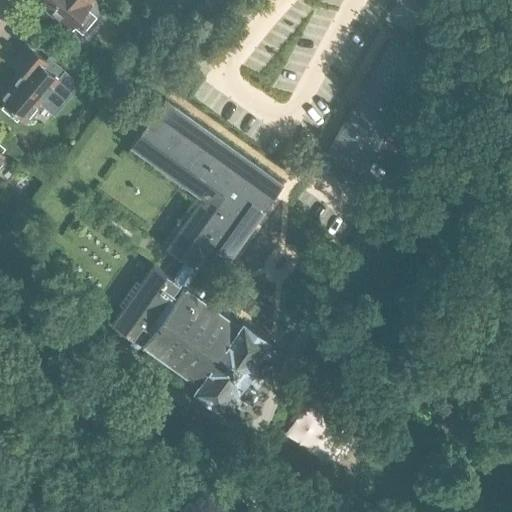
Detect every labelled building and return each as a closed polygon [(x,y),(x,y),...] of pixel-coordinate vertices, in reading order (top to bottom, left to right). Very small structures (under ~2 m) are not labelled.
[(40,0),(39,1),(70,27),(73,24),(82,32),(94,18),(94,19),(105,6),(97,0),(40,0)] [(364,170),(424,60),(389,41),(329,151),(364,170)] [(14,78),(0,94),(0,96),(11,105),(9,107),(14,111),(15,109),(27,119),(40,102),(41,103),(50,94),(62,104),(64,102),(81,82),(49,55),(46,60),(27,44),(12,62),(23,71),(15,80),(14,78)] [(153,263),(110,322),(131,337),(141,344),(196,384),(192,389),(219,408),(234,387),(236,389),(256,362),(253,360),(268,339),(242,320),(238,326),(219,312),(206,302),(201,298),(193,293),(185,287),(207,257),(220,267),(227,257),(234,247),(281,182),(165,97),(131,144),(202,195),(165,246),(185,260),(173,278),(153,263)] [(335,302),(323,318),(344,332),(367,301),(344,285),(335,297),(342,302),(339,305),(335,302)] [(101,398),(97,404),(103,408),(107,402),(101,398)]
